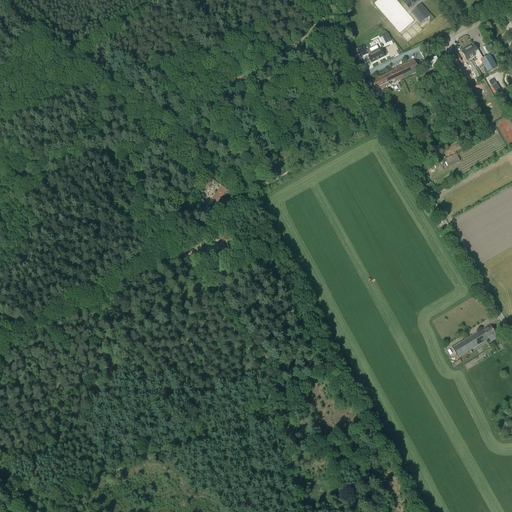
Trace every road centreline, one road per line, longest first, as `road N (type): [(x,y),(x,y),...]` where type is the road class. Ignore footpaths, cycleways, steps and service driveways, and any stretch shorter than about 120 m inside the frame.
road 1 (track): [(150,0),(134,23),(156,94),(151,120),(85,295),(0,339)]
road 2 (unclassified): [(511,345),(358,77)]
road 3 (unclassified): [(358,77),(511,4)]
